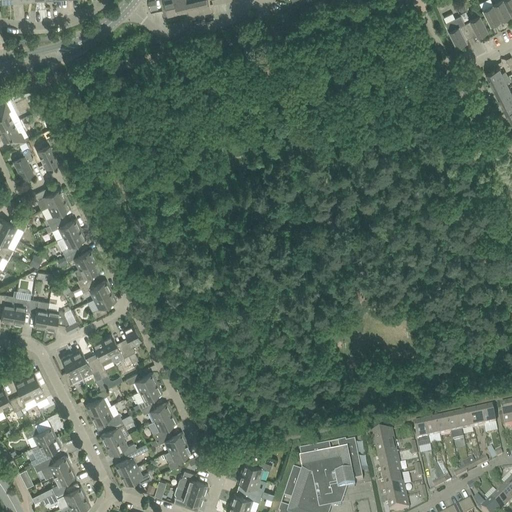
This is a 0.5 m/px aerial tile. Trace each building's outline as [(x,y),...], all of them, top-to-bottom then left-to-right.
[(156,0),(150,0),(149,0),(151,10),(158,9),(156,0)] [(179,12),(176,0),(161,0),(165,15),(179,12)] [(187,0),(176,0),(179,12),(186,10),(187,15),(191,14),(187,0)] [(202,16),(198,0),(187,0),(191,14),(198,13),(198,17),(202,16)] [(212,9),(209,0),(198,0),(202,16),(206,15),(205,11),(212,9)] [(511,15),(504,0),(501,0),(494,4),(502,20),(511,15)] [(502,20),(494,4),(483,9),(491,25),(502,20)] [(489,31),(485,22),(481,14),(470,20),(471,21),(466,23),(471,33),(476,31),(478,36),(489,31)] [(466,36),(471,33),(466,23),(462,15),(446,23),(457,46),(468,41),(466,36)] [(491,84),(508,75),(506,70),(503,72),(500,67),(486,74),(491,84)] [(496,93),(510,86),(507,82),(510,80),(508,75),(491,84),(496,93)] [(501,103),(511,97),(511,90),(510,86),(496,93),(501,103)] [(506,113),(511,109),(511,97),(501,103),(506,113)] [(0,128),(14,122),(8,112),(10,110),(6,101),(0,103),(0,128)] [(29,105),(32,111),(40,107),(37,101),(29,105)] [(14,122),(0,128),(0,133),(4,141),(10,137),(15,146),(19,144),(25,141),(26,141),(21,132),(24,131),(25,129),(20,119),(14,122)] [(59,148),(54,140),(52,135),(47,138),(50,144),(37,150),(46,167),(58,161),(53,151),(59,148)] [(28,161),(33,159),(28,148),(22,151),(24,155),(14,161),(22,179),(34,173),(28,161)] [(34,194),(37,199),(42,209),(48,206),(66,197),(61,187),(48,193),(46,188),(34,194)] [(71,207),(66,197),(48,206),(53,215),(47,219),(50,224),(61,219),(58,213),(71,207)] [(23,212),(19,221),(24,223),(26,225),(28,222),(23,212)] [(17,227),(21,229),(24,230),(26,225),(24,223),(19,221),(15,219),(12,224),(0,217),(0,229),(13,236),(16,231),(17,227)] [(64,224),(61,219),(50,224),(52,230),(59,227),(63,237),(81,228),(76,218),(64,224)] [(86,238),(81,228),(63,237),(68,246),(62,249),(65,255),(76,250),(73,244),(86,238)] [(8,246),(13,236),(0,229),(0,242),(2,243),(0,247),(0,248),(11,254),(14,249),(8,246)] [(8,260),(11,254),(0,248),(0,260),(2,257),(8,260)] [(76,250),(65,255),(68,261),(74,257),(79,267),(96,259),(92,249),(79,255),(76,250)] [(37,255),(33,264),(39,267),(44,259),(37,255)] [(89,275),(101,269),(96,259),(79,267),(79,268),(74,270),(82,285),(91,280),(89,275)] [(94,286),(91,280),(82,285),(80,286),(83,292),(89,289),(94,298),(112,289),(107,279),(94,286)] [(117,299),(112,289),(94,298),(99,308),(93,311),(95,317),(107,311),(104,306),(117,299)] [(0,293),(0,306),(3,307),(1,321),(12,322),(16,298),(6,296),(6,294),(0,293)] [(25,310),(31,311),(33,299),(16,296),(16,298),(12,322),(23,324),(25,310)] [(48,308),(49,301),(33,299),(31,311),(36,312),(34,326),(45,328),(48,308)] [(65,311),(64,317),(65,317),(65,325),(77,320),(70,307),(65,310),(64,310),(64,311),(65,311)] [(64,317),(65,311),(64,311),(48,308),(45,328),(46,328),(46,330),(54,331),(55,330),(56,330),(58,316),(64,317)] [(77,320),(65,325),(69,332),(80,327),(77,320)] [(141,340),(133,322),(122,328),(129,340),(123,343),(133,362),(138,359),(132,345),(141,340)] [(133,362),(123,343),(118,346),(112,333),(102,338),(113,360),(114,362),(123,357),(127,364),(133,362)] [(113,360),(102,338),(92,343),(98,355),(93,358),(102,377),(108,374),(103,365),(113,360)] [(102,377),(93,358),(87,361),(81,348),(71,353),(83,377),(93,372),(97,380),(102,377)] [(83,377),(71,353),(61,358),(67,371),(62,373),(68,385),(83,377)] [(34,371),(24,376),(35,397),(34,397),(36,401),(37,401),(36,400),(46,396),(47,396),(46,395),(52,393),(46,381),(40,384),(34,371)] [(137,373),(129,377),(126,378),(129,384),(135,381),(140,390),(158,381),(153,371),(140,378),(137,373)] [(27,405),(25,402),(34,397),(35,397),(24,376),(14,381),(21,394),(15,397),(21,408),(27,405)] [(163,391),(158,381),(140,390),(144,400),(138,403),(141,408),(152,403),(150,398),(163,391)] [(3,387),(0,388),(0,404),(2,409),(12,405),(15,411),(21,408),(15,397),(10,399),(3,387)] [(90,415),(108,406),(103,396),(110,393),(107,388),(95,393),(98,398),(85,405),(90,415)] [(155,408),(152,403),(141,408),(144,414),(150,411),(155,420),(172,411),(168,401),(155,408)] [(511,424),(511,406),(511,405),(500,407),(504,426),(511,424)] [(110,423),(122,418),(119,412),(113,415),(108,406),(90,415),(95,425),(108,419),(110,423)] [(496,425),(492,409),(481,411),(484,427),(496,425)] [(155,420),(159,430),(153,433),(156,438),(167,433),(165,428),(177,421),(172,411),(155,420)] [(484,427),(481,411),(469,414),(473,429),(484,427)] [(473,429),(469,414),(458,416),(462,432),(473,429)] [(462,432),(458,416),(447,419),(451,434),(453,441),(463,439),(462,432)] [(124,423),(122,418),(110,423),(113,429),(100,435),(105,445),(123,436),(118,426),(124,423)] [(451,434),(447,419),(436,421),(440,437),(451,434)] [(440,437),(436,421),(425,423),(428,439),(440,437)] [(425,423),(414,426),(419,450),(430,447),(428,439),(425,423)] [(36,426),(27,431),(25,432),(27,438),(34,435),(38,444),(56,435),(51,425),(39,432),(36,426)] [(156,438),(159,444),(165,441),(169,450),(187,441),(182,431),(170,438),(167,433),(156,438)] [(394,442),(392,431),(372,435),(375,446),(394,442)] [(58,435),(57,436),(56,435),(38,444),(32,447),(37,457),(31,459),(34,465),(51,456),(49,451),(61,445),(61,444),(62,443),(58,435)] [(125,453),(137,448),(134,442),(128,445),(123,436),(105,445),(110,455),(123,448),(125,453)] [(180,457),(192,451),(187,441),(169,450),(164,453),(169,462),(168,463),(171,468),(182,462),(180,457)] [(326,511),(327,509),(341,506),(347,489),(355,488),(354,482),(363,481),(355,442),(346,443),(346,442),(337,443),(339,452),(331,454),(329,445),(299,451),(301,460),(300,460),(302,472),(293,469),(278,511),(326,511)] [(397,453),(394,442),(375,446),(377,458),(397,453)] [(120,475),(138,466),(133,456),(149,448),(146,443),(137,448),(125,453),(128,458),(115,465),(120,475)] [(399,464),(397,453),(377,458),(380,469),(399,464)] [(51,456),(34,465),(37,470),(41,468),(46,478),(53,474),(71,465),(71,464),(72,463),(68,456),(67,456),(66,455),(54,461),(51,456)] [(193,468),(200,465),(196,456),(189,459),(193,468)] [(467,468),(475,461),(471,457),(463,464),(467,468)] [(264,468),(271,470),(273,464),(261,460),(259,466),(245,461),(242,472),(261,478),(264,468)] [(401,476),(399,464),(380,469),(382,480),(401,476)] [(52,487),(32,497),(35,502),(54,492),(66,486),(63,481),(76,475),(71,465),(53,474),(58,484),(52,487)] [(151,478),(149,472),(143,475),(138,466),(120,475),(125,484),(138,478),(140,483),(151,478)] [(185,470),(182,478),(181,477),(180,478),(177,485),(205,494),(208,484),(195,479),(197,474),(185,470)] [(257,488),(261,478),(242,472),(238,482),(252,487),(250,492),(262,496),(264,490),(257,488)] [(404,487),(401,476),(382,480),(385,491),(404,487)] [(448,476),(438,482),(440,486),(450,481),(448,476)] [(55,492),(43,498),(47,506),(60,500),(64,506),(86,495),(81,485),(68,491),(66,486),(54,492),(55,492)] [(201,505),(205,494),(177,485),(175,492),(175,493),(176,494),(174,502),(186,506),(188,500),(201,505)] [(406,498),(404,487),(385,491),(387,502),(406,498)] [(511,503),(511,493),(506,487),(497,495),(509,506),(511,503)] [(260,502),(262,496),(250,492),(248,497),(235,493),(231,503),(250,510),(254,499),(260,502)] [(64,506),(61,507),(63,511),(78,511),(91,505),(86,495),(64,506)] [(502,511),(509,506),(497,495),(489,503),(498,511),(502,511)] [(396,511),(409,509),(407,500),(406,498),(387,502),(389,511),(396,511)] [(471,511),(475,510),(470,499),(464,502),(468,511),(471,511)] [(468,511),(464,502),(458,505),(461,511),(468,511)] [(256,511),(257,511),(250,510),(231,503),(228,511),(256,511)] [(481,511),(498,511),(489,503),(481,511)]
